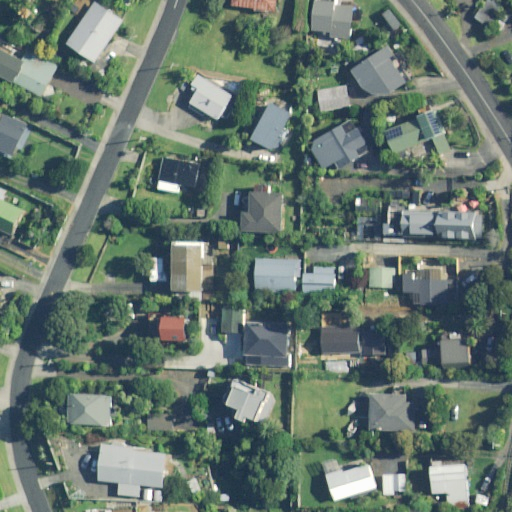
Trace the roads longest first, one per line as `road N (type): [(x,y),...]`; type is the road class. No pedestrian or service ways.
road 1 (residential): [(41,511),(18,422),(23,364),(176,0)]
road 2 (residential): [(412,0),(511,144)]
